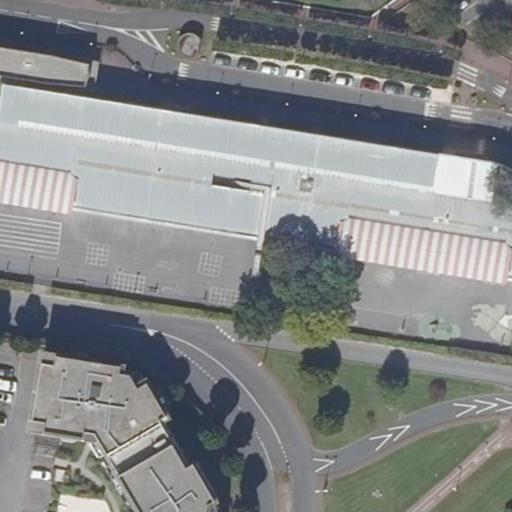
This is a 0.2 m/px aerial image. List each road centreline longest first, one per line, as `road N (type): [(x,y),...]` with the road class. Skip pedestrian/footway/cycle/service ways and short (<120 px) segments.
road 1 (residential): [(126,31),(161,68),(511,126)]
road 2 (residential): [(511,106),(451,70),(169,20),(126,31)]
road 3 (residential): [(0,12),(126,31)]
